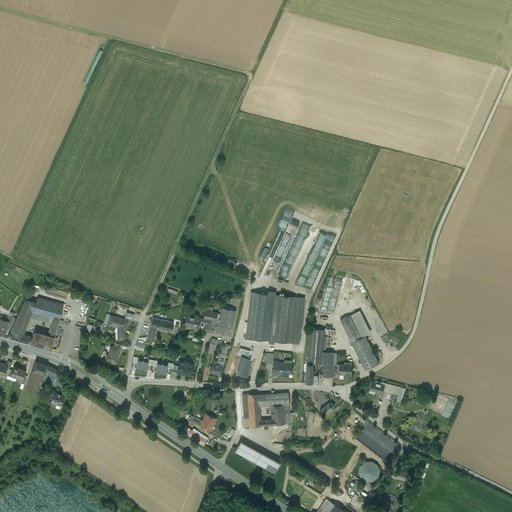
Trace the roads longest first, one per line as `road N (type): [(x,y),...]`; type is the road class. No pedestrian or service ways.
road 1 (track): [(511,494),(403,443),(342,394),(411,337),(437,231),(511,68)]
road 2 (residential): [(342,394),(146,381),(120,399)]
road 3 (primary): [(120,399),(287,511)]
road 4 (primary): [(0,341),(70,364),(120,399)]
